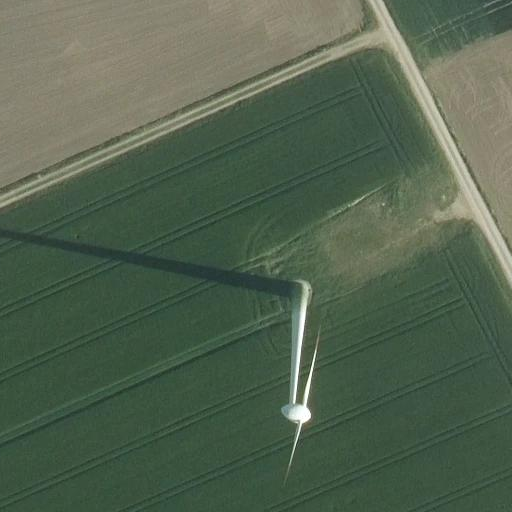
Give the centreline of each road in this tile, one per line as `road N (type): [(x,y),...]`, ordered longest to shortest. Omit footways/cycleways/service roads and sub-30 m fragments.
road 1 (track): [(0,201),(391,31)]
road 2 (track): [(391,31),(511,267)]
